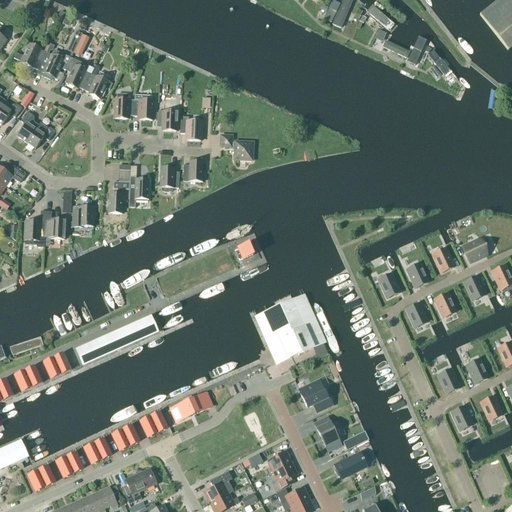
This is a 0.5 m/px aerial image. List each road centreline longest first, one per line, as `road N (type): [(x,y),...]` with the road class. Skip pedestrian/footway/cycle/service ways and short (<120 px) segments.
road 1 (residential): [(432,410),(392,318),(395,307),(511,253)]
road 2 (residential): [(14,511),(162,447)]
road 3 (residential): [(0,150),(47,183),(85,186),(97,171),(98,140)]
road 4 (residential): [(268,386),(329,511)]
road 5 (residential): [(162,447),(268,386)]
